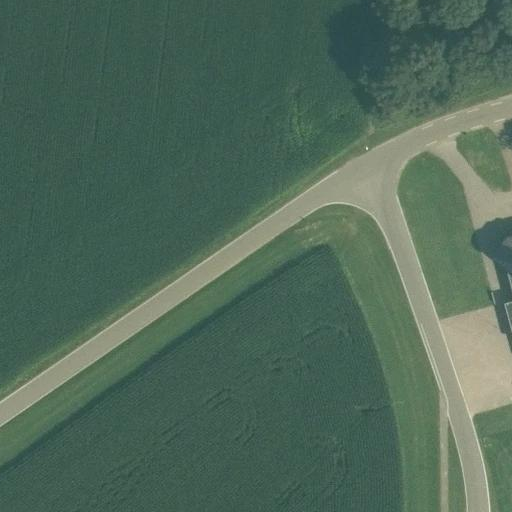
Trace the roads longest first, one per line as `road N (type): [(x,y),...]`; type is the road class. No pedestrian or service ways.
road 1 (tertiary): [(0,407),(373,160)]
road 2 (unclassified): [(477,511),(460,420),(373,160)]
road 3 (tertiary): [(373,160),(511,107)]
